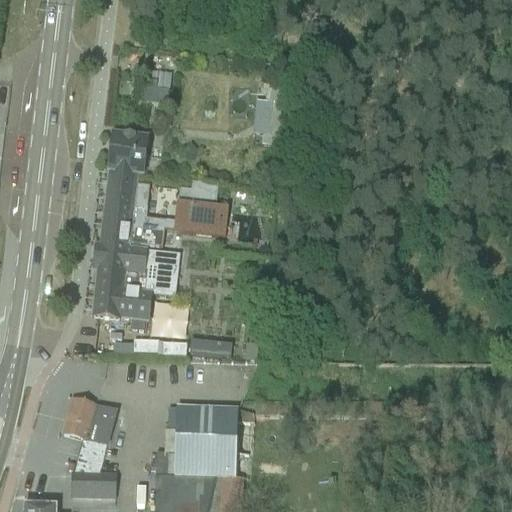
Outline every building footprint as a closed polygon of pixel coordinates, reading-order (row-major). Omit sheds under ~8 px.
[(144,50),(145,39),(134,37),(133,48),(144,50)] [(156,88),(144,86),(142,108),(166,111),(168,97),(155,95),(156,88)] [(267,90),(266,105),(287,107),(288,92),(267,90)] [(112,137),(106,194),(134,197),(136,180),(142,180),(147,141),(112,137)] [(216,209),(217,187),(185,185),(184,207),(216,209)] [(106,194),(100,250),(128,253),(134,197),(106,194)] [(228,215),(178,210),(176,235),(225,240),(228,215)] [(176,303),(181,260),(96,251),(94,273),(98,273),(93,320),(147,326),(150,301),(176,303)] [(158,358),(159,348),(133,348),(133,358),(158,358)] [(162,361),(185,361),(185,350),(162,350),(162,361)] [(188,350),(188,362),(204,362),(204,351),(188,350)] [(346,389),(358,390),(359,375),(347,375),(346,389)] [(105,451),(107,451),(116,418),(71,406),(62,439),(83,445),(105,451)] [(438,423),(438,408),(271,406),(271,422),(438,423)] [(235,484),(236,415),(168,413),(167,435),(164,435),(164,458),(156,457),(155,492),(175,492),(175,500),(212,500),(215,483),(235,484)] [(98,480),(105,451),(83,445),(74,480),(98,480)] [(281,476),(282,467),(260,465),(260,475),(281,476)] [(115,481),(98,480),(74,480),(72,480),(72,502),(114,503),(115,481)] [(242,511),(244,484),(235,484),(215,483),(212,500),(209,511),(242,511)]
